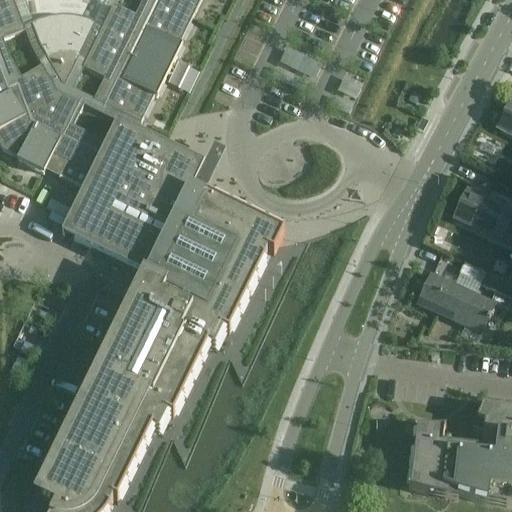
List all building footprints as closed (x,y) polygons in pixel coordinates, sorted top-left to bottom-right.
[(0,0),(0,149),(2,153),(18,161),(16,163),(21,166),(41,172),(44,173),(60,178),(58,182),(83,193),(61,237),(147,279),(145,284),(39,500),(58,509),(56,511),(55,511),(53,511),(109,511),(110,511),(109,511),(113,503),(117,505),(152,433),(158,436),(167,418),(173,421),(208,349),(214,352),(223,334),(229,337),(265,263),(263,263),(267,255),(273,258),(284,237),(205,198),(204,200),(191,194),(204,167),(165,148),(137,134),(154,99),(157,100),(182,48),(179,47),(202,0),(0,0)] [(272,58),(291,65),(298,49),(279,41),(272,58)] [(294,67),(309,73),(315,57),(300,51),(294,67)] [(415,107),(416,105),(420,98),(412,94),(407,103),(415,107)] [(511,137),(511,103),(497,130),(511,137)] [(501,242),(511,218),(511,214),(467,193),(454,221),(501,242)] [(464,268),(460,278),(469,282),(473,272),(464,268)] [(511,302),(511,288),(485,277),(480,288),(511,302)] [(482,336),(494,308),(430,279),(418,307),(482,336)] [(409,491),(408,490),(408,492),(432,499),(457,504),(458,498),(483,505),(509,510),(511,510),(511,413),(482,410),(472,434),(482,438),(481,453),(442,449),(444,434),(445,434),(445,432),(430,432),(415,434),(415,435),(416,435),(409,491)]
